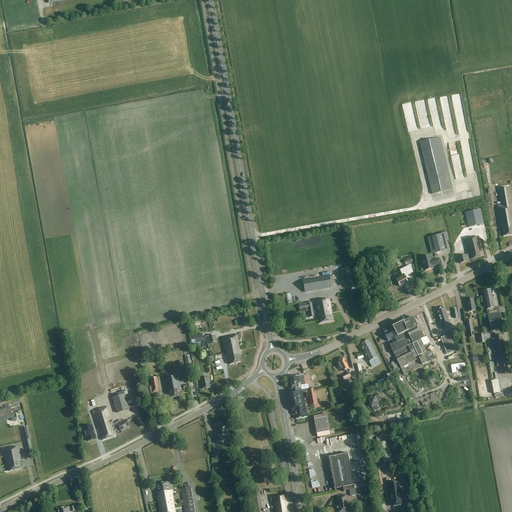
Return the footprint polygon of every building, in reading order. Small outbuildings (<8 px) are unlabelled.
[(432,195),(452,190),(447,167),(440,138),(420,143),(427,171),(432,195)] [(511,207),(509,188),(497,190),(500,206),(496,207),(500,228),(501,227),(503,237),(511,235),(511,207)] [(433,237),(431,237),(435,253),(448,250),(447,244),(444,245),(443,242),(446,242),(444,234),(436,236),(433,237)] [(467,245),(469,253),(468,254),(468,255),(458,257),(459,264),(467,262),(466,260),(469,259),(469,261),(484,257),(478,237),(465,240),(464,241),(466,245),(467,245)] [(423,265),(425,271),(433,269),(432,267),(439,265),(438,259),(433,260),(432,257),(431,258),(430,256),(426,257),(421,258),(423,265)] [(394,285),(397,283),(399,287),(400,287),(400,288),(403,286),(402,286),(408,283),(405,277),(407,276),(406,273),(395,279),(392,280),(394,285)] [(329,276),(303,281),(305,293),(314,291),(314,289),(322,288),(322,290),(331,288),(330,285),(334,284),(333,278),(329,279),(329,276)] [(483,292),(487,310),(494,309),(491,291),(483,292)] [(333,321),(329,299),(314,302),(317,320),(319,320),(319,324),(333,321)] [(466,300),(468,313),(475,312),(473,299),(466,300)] [(441,329),(451,326),(449,319),(448,320),(444,307),(437,310),(436,310),(436,311),(436,314),(438,314),(441,326),(440,326),(441,329)] [(494,309),(487,310),(490,326),(491,331),(499,330),(498,328),(502,327),(498,308),(494,309)] [(393,327),(393,328),(397,336),(399,341),(401,340),(404,339),(401,334),(407,332),(410,330),(418,326),(413,317),(403,322),(393,327)] [(411,353),(397,360),(405,376),(423,366),(423,365),(431,361),(423,346),(420,340),(424,338),(421,331),(420,332),(418,326),(410,330),(407,332),(410,337),(413,344),(407,346),(411,353)] [(393,328),(383,332),(388,341),(394,338),(396,342),(390,345),(397,360),(411,353),(407,346),(404,339),(401,340),(399,341),(397,336),(393,328)] [(205,337),(206,341),(206,343),(206,344),(207,344),(209,343),(209,344),(216,342),(215,335),(208,337),(205,337)] [(224,346),(225,353),(240,350),(240,347),(237,347),(237,344),(239,343),(237,335),(222,338),(223,342),(225,342),(226,346),(224,346)] [(440,338),(447,354),(456,351),(450,335),(440,338)] [(497,368),(500,367),(501,372),(508,371),(506,358),(505,353),(502,337),(494,338),(494,339),(492,339),(497,368)] [(368,362),(369,362),(372,367),(380,363),(377,358),(378,358),(369,341),(360,345),(368,362)] [(240,350),(225,353),(225,354),(228,353),(230,365),(240,363),(239,355),(241,355),(240,350)] [(339,364),(337,365),(340,370),(342,369),(343,372),(346,371),(347,374),(342,377),(344,380),(351,377),(349,373),(351,373),(346,363),(343,358),(338,361),(339,364)] [(461,367),(466,367),(465,363),(451,365),(452,374),(457,373),(456,368),(457,368),(458,370),(461,370),(461,367)] [(167,375),(168,383),(179,380),(178,373),(172,374),(172,371),(168,371),(169,374),(167,375)] [(387,381),(393,378),(391,373),(384,376),(387,381)] [(168,383),(167,375),(163,375),(166,390),(168,390),(170,399),(180,397),(179,390),(181,390),(179,380),(168,383)] [(288,378),(290,391),(295,390),(295,392),(309,389),(308,385),(305,385),(303,375),(288,378)] [(150,393),(152,393),(159,392),(160,392),(159,388),(158,389),(158,386),(158,385),(157,381),(158,381),(157,377),(150,379),(150,383),(151,383),(151,384),(151,386),(149,387),(150,393)] [(210,388),(209,382),(210,382),(209,377),(199,379),(200,384),(201,383),(202,389),(210,388)] [(500,380),(494,381),(496,394),(502,393),(500,380)] [(117,413),(129,410),(124,392),(122,392),(121,387),(110,390),(117,413)] [(295,415),(295,419),(296,419),(308,417),(304,399),(309,398),(310,405),(314,405),(314,409),(319,408),(318,404),(317,404),(315,392),(314,393),(313,389),(309,390),(309,389),(295,392),(295,390),(290,391),(289,391),(293,412),(293,415),(295,415)] [(420,398),(423,406),(439,401),(435,392),(420,398)] [(374,411),(377,410),(380,408),(377,402),(380,400),(377,395),(371,399),(368,401),(371,408),(372,408),(374,411)] [(107,407),(92,412),(101,441),(116,436),(114,431),(119,429),(121,432),(130,427),(126,420),(122,422),(121,420),(113,425),(107,407)] [(313,417),(317,438),(330,435),(327,414),(313,417)] [(224,425),(222,422),(215,424),(218,432),(214,433),(217,442),(223,440),(221,436),(228,434),(225,425),(224,425)] [(21,442),(17,423),(15,423),(15,424),(5,426),(7,432),(0,433),(0,438),(1,446),(21,442)] [(94,434),(95,434),(94,431),(92,426),(84,428),(87,441),(96,439),(94,434)] [(22,428),(25,442),(24,442),(27,454),(33,452),(30,441),(27,427),(22,428)] [(388,441),(379,444),(377,444),(383,464),(394,460),(388,441)] [(22,469),(19,458),(21,458),(19,447),(3,451),(6,465),(8,465),(10,472),(22,469)] [(211,451),(214,459),(220,457),(217,449),(211,451)] [(329,457),(335,489),(343,488),(344,492),(344,491),(353,490),(353,489),(354,489),(356,489),(353,477),(353,476),(351,477),(351,474),(353,474),(351,467),(349,467),(347,454),(329,457)] [(387,484),(391,507),(403,505),(400,489),(399,489),(398,482),(387,484)] [(156,485),(158,494),(158,497),(156,497),(157,502),(173,499),(172,495),(172,494),(172,491),(170,491),(168,483),(156,485)] [(181,489),(181,491),(182,498),(192,497),(191,489),(190,487),(181,489)] [(364,494),(363,487),(360,488),(356,489),(354,489),(353,489),(353,490),(354,495),(352,496),(364,494)] [(347,511),(344,495),(337,496),(339,503),(340,507),(337,508),(337,511),(347,511)] [(286,503),(285,496),(273,498),(274,504),(273,504),(274,511),(277,511),(288,511),(287,503),(286,503)] [(192,497),(182,498),(183,500),(183,505),(193,504),(192,497)] [(157,502),(159,510),(174,507),(173,499),(157,502)]
